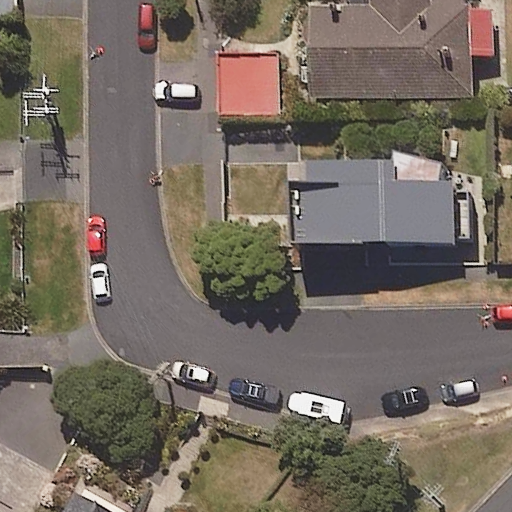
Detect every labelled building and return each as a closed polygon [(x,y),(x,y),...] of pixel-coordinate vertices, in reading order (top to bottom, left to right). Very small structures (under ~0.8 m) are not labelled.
[(18,0),(0,0),(0,17),(20,16),(18,0)] [(468,0),(373,0),(374,11),(311,12),(314,100),(475,96),(474,57),(497,56),(496,13),(469,14),(468,0)] [(281,55),(225,56),(226,115),(281,114),(281,55)] [(460,163),(288,168),(289,188),(305,187),(307,250),(462,245),(460,163)] [(0,511),(28,511),(51,472),(0,442),(0,511)] [(132,511),(90,489),(77,511),(132,511)]
